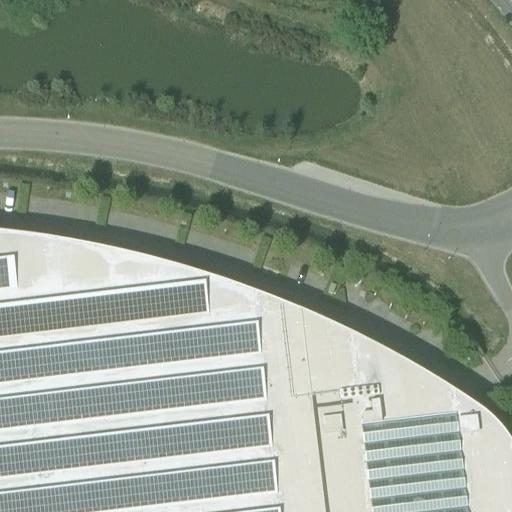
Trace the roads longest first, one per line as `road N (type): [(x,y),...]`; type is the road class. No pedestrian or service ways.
road 1 (unknown): [(0,231),(182,264),(266,291),(448,381),(478,374),(511,328)]
road 2 (unclassified): [(481,229),(357,213),(115,143),(0,134)]
